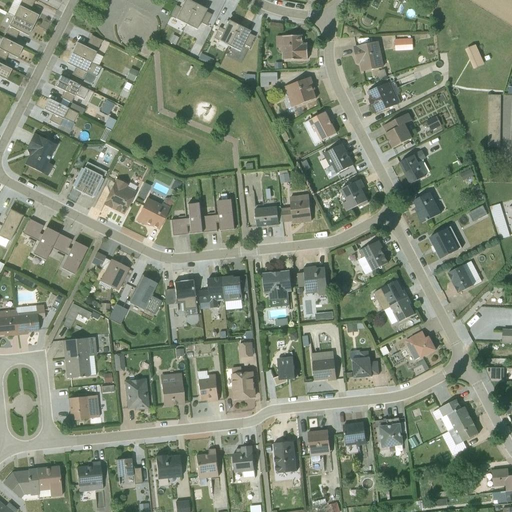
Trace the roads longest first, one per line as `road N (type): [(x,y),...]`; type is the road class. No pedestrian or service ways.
road 1 (residential): [(49,442),(247,423),(272,408),(395,397),(465,362)]
road 2 (residential): [(0,178),(163,256),(335,240),(387,213)]
road 3 (residential): [(387,213),(388,188),(331,68),(331,19)]
road 4 (residential): [(465,362),(387,213)]
road 5 (residential): [(72,0),(0,144)]
road 6 (residential): [(0,363),(39,359),(49,442)]
